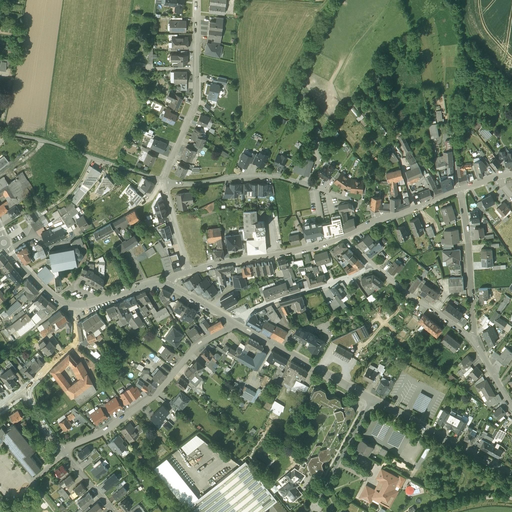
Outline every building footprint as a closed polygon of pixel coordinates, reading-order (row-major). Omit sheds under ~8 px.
[(183,0),(177,0),(177,6),(176,6),(175,11),(182,12),(183,7),(183,0)] [(225,0),(210,0),(209,13),(224,15),(225,0)] [(171,21),(170,21),(170,26),(171,26),(171,31),(185,31),(185,27),(184,27),(184,21),(182,21),(171,21)] [(221,23),(216,22),(209,22),(209,29),(220,30),(221,23)] [(220,30),(209,29),(208,37),(214,37),(219,38),(219,37),(220,30)] [(211,44),(207,43),(205,54),(219,57),(221,47),(219,46),(211,44)] [(181,55),(178,55),(178,61),(178,63),(178,64),(182,64),(187,64),(187,55),(181,55)] [(0,65),(0,69),(6,71),(6,66),(9,66),(9,65),(13,65),(13,60),(0,58),(0,64),(0,65)] [(187,72),(174,72),(173,82),(181,82),(186,82),(187,72)] [(215,100),(219,85),(211,83),(210,84),(207,84),(205,93),(208,94),(207,98),(215,100)] [(175,93),(169,91),(167,96),(172,98),(169,105),(178,109),(182,99),(181,99),(182,97),(175,93)] [(162,105),(156,103),(153,108),(159,111),(162,105)] [(176,115),(165,110),(163,114),(165,115),(163,119),(172,124),(176,115)] [(200,115),(197,122),(205,126),(208,118),(200,115)] [(473,127),(476,130),(482,125),(479,121),(473,127)] [(436,124),(429,125),(431,138),(438,137),(436,124)] [(487,139),(492,135),(485,127),(480,132),(487,139)] [(200,130),(194,128),(191,137),(197,140),(195,143),(195,144),(201,146),(202,146),(205,138),(203,137),(205,133),(200,130)] [(402,133),(398,135),(406,152),(411,150),(402,132),(402,133)] [(161,142),(153,139),(150,147),(163,152),(166,144),(161,142)] [(309,140),(304,147),(306,149),(310,152),(315,145),(309,140)] [(195,151),(186,146),(181,157),(189,160),(192,153),(194,154),(195,151)] [(417,162),(411,150),(406,152),(406,158),(411,165),(417,162)] [(444,156),(434,159),(437,169),(441,168),(446,166),(447,166),(452,165),(453,165),(452,151),(443,152),(444,156)] [(149,153),(147,152),(143,161),(152,164),(156,156),(149,153)] [(262,152),(260,153),(259,155),(255,163),(256,163),(263,167),(268,158),(265,157),(266,155),(265,153),(262,152)] [(393,152),(387,156),(392,162),(398,161),(393,152)] [(251,157),(243,153),(243,155),(241,156),(240,157),(241,159),(238,164),(246,168),(249,162),(251,157)] [(281,157),(278,155),(273,164),(282,168),(284,164),(287,157),(282,155),(281,157)] [(4,156),(0,158),(0,168),(9,162),(4,156)] [(293,160),(287,157),(284,164),(288,167),(293,160)] [(495,158),(492,160),(492,159),(490,160),(490,161),(490,162),(495,168),(500,164),(495,158)] [(306,164),(297,161),(294,170),(304,173),(303,174),(308,176),(313,161),(307,160),(306,164)] [(178,164),(174,172),(183,176),(186,168),(184,167),(178,164)] [(324,166),(317,174),(326,181),(330,175),(335,168),(330,164),(327,168),(324,166)] [(429,173),(425,164),(420,166),(424,175),(429,173)] [(471,164),(457,165),(458,177),(463,175),(462,170),(465,170),(465,168),(471,168),(471,164)] [(419,166),(406,171),(408,178),(410,181),(418,177),(424,175),(419,166)] [(89,172),(81,186),(87,190),(92,182),(91,182),(93,178),(95,179),(99,172),(92,167),(89,172)] [(335,168),(330,175),(333,178),(338,172),(339,171),(335,168)] [(401,169),(386,173),(388,182),(392,180),(395,180),(399,178),(403,177),(401,169)] [(16,197),(9,201),(12,206),(15,205),(19,202),(34,191),(22,172),(16,176),(17,177),(15,178),(16,179),(8,183),(16,197)] [(336,180),(334,182),(339,185),(346,176),(341,173),(340,173),(336,180)] [(433,182),(429,173),(424,175),(427,182),(428,184),(433,182)] [(424,175),(418,177),(421,185),(422,184),(424,184),(427,182),(424,175)] [(463,175),(458,177),(459,180),(459,185),(469,182),(467,175),(463,175)] [(104,177),(95,192),(100,195),(105,185),(107,184),(110,188),(113,185),(106,176),(104,177)] [(346,176),(339,185),(343,189),(346,186),(350,180),(350,179),(346,176)] [(8,183),(3,177),(0,179),(0,196),(4,193),(9,201),(16,197),(8,183)] [(454,187),(450,177),(448,178),(441,181),(443,187),(444,191),(454,187)] [(150,192),(154,184),(145,179),(141,187),(146,190),(150,192)] [(423,190),(418,192),(419,193),(421,200),(433,196),(429,188),(430,188),(428,184),(427,182),(424,184),(426,188),(424,189),(424,190),(423,190)] [(433,182),(428,184),(430,188),(434,196),(444,192),(444,191),(443,187),(437,190),(433,182)] [(230,187),(226,187),(223,197),(230,197),(230,196),(237,196),(238,193),(238,184),(230,184),(230,187)] [(258,184),(247,184),(247,185),(247,193),(247,194),(258,194),(258,184)] [(266,184),(258,184),(258,194),(266,195),(266,186),(266,184)] [(143,197),(142,196),(137,192),(129,186),(125,190),(132,196),(130,198),(131,199),(135,202),(137,203),(143,197)] [(144,194),(146,190),(141,187),(138,186),(137,188),(139,190),(144,194)] [(272,186),(266,186),(266,195),(274,195),(272,186)] [(80,188),(73,197),(78,201),(85,192),(80,188)] [(184,193),(176,194),(178,209),(183,208),(183,204),(192,202),(191,192),(184,193)] [(419,193),(413,195),(416,203),(421,200),(419,193)] [(491,195),(482,200),(482,201),(484,203),(486,207),(495,203),(491,195)] [(379,197),(372,196),(371,208),(374,209),(380,210),(380,206),(381,197),(379,197)] [(408,197),(403,199),(404,203),(400,205),(401,204),(399,204),(399,206),(399,209),(410,205),(408,197)] [(391,198),(390,198),(390,209),(398,209),(399,209),(399,206),(399,204),(399,202),(399,198),(397,198),(391,198)] [(163,205),(161,199),(158,200),(154,206),(155,208),(163,205)] [(69,200),(65,208),(67,212),(61,216),(67,226),(68,226),(70,225),(73,223),(75,222),(71,217),(75,214),(78,212),(69,200)] [(9,201),(4,204),(8,209),(12,206),(9,201)] [(217,201),(198,210),(200,217),(218,211),(217,201)] [(504,202),(497,208),(497,209),(498,208),(500,211),(502,215),(503,215),(510,209),(504,202)] [(348,203),(338,205),(340,214),(342,223),(347,221),(344,211),(350,210),(354,210),(353,205),(348,203)] [(42,204),(36,208),(39,213),(45,209),(42,204)] [(8,209),(7,210),(12,218),(15,216),(16,217),(18,215),(18,214),(20,212),(15,205),(12,206),(8,209)] [(451,205),(441,209),(446,225),(449,224),(448,221),(454,219),(455,218),(451,205)] [(65,207),(58,211),(58,210),(57,211),(60,215),(61,216),(67,212),(65,208),(65,207)] [(33,210),(32,210),(26,214),(25,215),(30,223),(38,217),(37,215),(39,213),(36,208),(33,210)] [(510,209),(503,215),(502,215),(504,218),(511,212),(510,209)] [(134,210),(125,215),(127,218),(130,217),(133,222),(134,221),(139,218),(134,210)] [(256,210),(243,211),(243,228),(244,231),(255,230),(255,227),(254,227),(254,226),(255,226),(255,221),(257,221),(256,210)] [(57,211),(52,214),(55,219),(60,215),(57,211)] [(164,211),(156,213),(157,216),(158,220),(160,219),(163,219),(166,217),(164,211)] [(478,211),(471,212),(472,222),(479,221),(478,211)] [(322,223),(325,236),(333,234),(333,231),(334,231),(335,235),(344,233),(344,232),(342,223),(340,214),(331,216),(332,221),(322,223)] [(78,219),(76,219),(77,221),(82,229),(89,225),(83,215),(78,219)] [(125,215),(118,219),(110,224),(113,228),(115,227),(122,223),(128,220),(127,218),(125,215)] [(38,217),(30,223),(34,229),(42,223),(38,217)] [(418,218),(410,222),(415,236),(423,233),(418,218)] [(347,221),(342,223),(344,232),(352,229),(350,220),(347,221)] [(257,221),(255,221),(255,226),(254,226),(254,227),(255,227),(255,230),(264,229),(263,221),(257,221)] [(314,238),(322,237),(319,224),(317,224),(316,222),(303,224),(306,240),(314,239),(314,238)] [(110,224),(93,233),(95,239),(100,237),(101,238),(109,234),(108,233),(114,229),(113,228),(110,224)] [(166,238),(172,236),(169,225),(166,226),(163,227),(164,228),(166,237),(166,238)] [(404,226),(396,228),(399,236),(398,237),(399,240),(408,237),(404,226)] [(428,227),(425,228),(429,238),(432,237),(435,235),(431,226),(428,227)] [(483,227),(475,228),(475,232),(475,237),(484,236),(483,227)] [(62,228),(52,232),(56,240),(65,236),(64,232),(62,228)] [(255,230),(244,231),(244,238),(246,238),(257,238),(264,237),(264,229),(255,230)] [(457,229),(444,231),(446,242),(446,244),(453,243),(459,242),(457,229)] [(220,230),(206,232),(207,242),(217,241),(217,240),(221,240),(220,230)] [(52,232),(43,236),(46,245),(56,240),(52,232)] [(298,233),(289,235),(290,240),(291,239),(292,243),(300,241),(298,233)] [(239,234),(224,236),(225,242),(227,242),(228,248),(241,246),(240,240),(239,234)] [(368,234),(358,242),(366,252),(376,243),(368,234)] [(132,236),(126,240),(130,247),(138,242),(134,235),(133,236),(132,236)] [(264,237),(257,238),(257,243),(255,243),(255,246),(261,246),(261,251),(265,251),(264,237)] [(80,238),(71,241),(70,241),(71,243),(71,242),(72,246),(73,246),(73,247),(76,246),(76,245),(77,246),(77,247),(80,246),(83,245),(80,238)] [(257,238),(246,238),(247,252),(249,252),(261,251),(261,246),(255,246),(255,243),(257,243),(257,238)] [(164,239),(152,248),(156,254),(159,252),(161,257),(169,255),(167,248),(165,242),(164,239)] [(379,241),(374,245),(372,247),(376,253),(383,248),(380,245),(381,244),(379,241)] [(123,243),(116,247),(120,253),(127,249),(123,243)] [(343,243),(339,244),(330,250),(333,255),(336,253),(337,254),(339,253),(343,250),(342,249),(346,247),(343,243)] [(38,244),(35,246),(37,250),(38,252),(39,252),(41,257),(46,255),(44,250),(43,249),(41,249),(40,247),(41,246),(38,244)] [(26,245),(15,251),(24,264),(31,259),(29,256),(29,255),(28,253),(30,251),(28,249),(26,245)] [(72,247),(54,251),(49,252),(50,258),(51,263),(52,269),(52,270),(53,270),(53,269),(57,268),(76,265),(77,266),(77,265),(77,264),(78,263),(78,260),(79,260),(79,259),(81,259),(82,259),(81,258),(82,256),(83,257),(83,256),(82,253),(83,253),(82,253),(80,252),(80,251),(80,252),(79,252),(79,249),(77,247),(77,246),(76,245),(76,246),(73,247),(73,246),(72,246),(72,247)] [(217,249),(213,250),(214,259),(217,259),(220,258),(224,258),(222,246),(217,246),(216,246),(217,249)] [(372,247),(366,252),(370,257),(376,253),(372,247)] [(152,248),(145,252),(148,258),(156,254),(152,248)] [(344,252),(342,254),(346,258),(347,259),(353,254),(348,249),(344,252)] [(491,249),(481,250),(482,257),(492,257),(491,249)] [(460,250),(454,250),(451,250),(442,251),(443,256),(444,255),(444,260),(449,259),(449,264),(450,264),(454,264),(459,264),(459,259),(460,259),(460,250)] [(327,251),(314,256),(315,260),(317,266),(321,265),(324,264),(330,262),(327,251)] [(176,254),(169,256),(171,263),(178,260),(176,254)] [(353,254),(347,259),(349,262),(352,264),(358,259),(353,254)] [(169,255),(161,257),(166,273),(174,270),(171,263),(169,256),(169,255)] [(492,257),(482,257),(482,266),(493,265),(492,257)] [(286,258),(277,260),(280,269),(281,269),(284,269),(284,266),(290,265),(289,262),(289,259),(286,260),(286,258)] [(178,260),(171,263),(174,270),(181,268),(178,260)] [(302,260),(294,262),(295,266),(295,269),(304,267),(302,260)] [(359,261),(354,266),(351,268),(349,269),(346,270),(349,274),(358,270),(365,266),(359,261)] [(400,265),(395,261),(388,269),(394,274),(396,271),(396,270),(400,265)] [(9,262),(4,265),(5,267),(3,269),(7,273),(13,267),(9,262)] [(271,262),(265,264),(267,273),(267,274),(274,272),(271,262)] [(265,263),(258,264),(260,274),(260,275),(267,273),(265,264),(265,263)] [(258,264),(251,265),(253,274),(254,275),(260,274),(258,264)] [(401,264),(400,265),(396,270),(396,271),(399,273),(404,266),(401,264)] [(425,269),(419,264),(417,268),(420,270),(421,271),(423,272),(424,269),(425,269)] [(316,278),(313,279),(311,272),(314,271),(312,267),(312,265),(304,267),(309,287),(318,285),(316,278)] [(233,266),(222,268),(215,269),(216,275),(223,274),(223,272),(230,271),(230,272),(234,272),(233,266)] [(7,273),(5,274),(8,278),(10,278),(16,284),(23,278),(13,267),(7,273)] [(52,269),(48,270),(45,267),(43,269),(42,268),(39,271),(40,272),(37,274),(46,283),(51,278),(55,278),(55,277),(53,269),(53,270),(52,270),(52,269)] [(83,268),(82,268),(80,277),(86,279),(88,275),(85,274),(87,270),(85,269),(83,268)] [(284,269),(281,269),(285,279),(291,277),(290,272),(288,269),(288,268),(284,269)] [(421,275),(419,278),(422,280),(428,272),(424,269),(423,272),(421,275)] [(101,277),(97,275),(96,276),(92,274),(93,272),(88,270),(87,270),(85,274),(88,275),(86,279),(90,281),(102,289),(103,279),(101,277)] [(215,270),(209,271),(210,277),(213,276),(214,279),(217,278),(215,270)] [(324,274),(317,276),(316,273),(314,273),(316,278),(318,285),(327,282),(324,274)] [(0,278),(0,284),(8,278),(5,274),(2,277),(0,278)] [(216,275),(219,284),(224,283),(226,282),(223,274),(216,275)] [(373,274),(361,278),(364,288),(373,285),(378,289),(383,282),(373,274)] [(238,276),(233,276),(234,286),(234,287),(246,285),(244,276),(243,276),(242,275),(238,276)] [(189,290),(193,287),(200,283),(195,276),(184,283),(189,290)] [(417,277),(414,282),(412,281),(411,283),(412,284),(409,289),(413,292),(417,286),(421,281),(422,280),(419,278),(418,276),(417,277)] [(455,277),(448,278),(449,291),(464,290),(463,277),(461,277),(455,277)] [(35,288),(27,280),(22,284),(22,285),(25,288),(27,290),(30,293),(35,288)] [(198,294),(201,292),(209,287),(204,280),(200,283),(193,287),(198,294)] [(296,283),(296,281),(293,282),(294,285),(288,287),(289,292),(290,292),(300,289),(299,283),(296,283)] [(281,283),(275,286),(278,296),(285,293),(281,283)] [(350,295),(342,283),(338,284),(344,294),(346,293),(347,296),(346,296),(348,299),(352,297),(350,295)] [(431,288),(424,283),(420,288),(420,289),(421,289),(419,293),(425,297),(431,288)] [(344,294),(338,284),(332,288),(340,299),(343,297),(342,295),(344,294)] [(214,288),(212,285),(209,287),(201,292),(204,297),(205,296),(207,299),(213,295),(216,293),(213,289),(214,288)] [(275,286),(269,288),(272,298),(278,296),(275,286)] [(25,288),(15,297),(17,300),(24,294),(27,290),(25,288)] [(35,288),(30,293),(27,290),(24,294),(27,297),(30,301),(39,292),(35,288)] [(272,298),(269,288),(262,290),(264,295),(266,300),(272,298)] [(340,299),(332,288),(329,290),(342,309),(346,307),(341,301),(340,301),(339,300),(340,299)] [(438,293),(431,288),(425,297),(430,301),(433,297),(434,298),(438,293)] [(487,288),(479,289),(480,299),(486,298),(490,298),(490,294),(488,294),(487,288)] [(171,293),(162,289),(159,295),(162,301),(166,299),(168,299),(171,293)] [(145,292),(134,297),(136,301),(140,299),(141,299),(142,301),(144,304),(148,303),(150,301),(145,292)] [(17,300),(16,300),(4,310),(5,311),(9,315),(21,305),(20,305),(23,302),(22,301),(27,297),(24,294),(17,300)] [(223,304),(226,308),(237,302),(234,296),(233,297),(232,294),(220,300),(222,304),(223,304)] [(34,301),(26,310),(28,311),(26,313),(28,315),(37,305),(41,308),(49,302),(41,295),(34,301)] [(372,295),(367,298),(370,303),(375,300),(372,295)] [(502,302),(496,311),(499,313),(509,299),(510,298),(507,295),(502,302)] [(301,296),(292,298),(293,302),(294,301),(298,311),(303,309),(303,308),(305,307),(301,296)] [(134,297),(123,302),(125,306),(126,305),(131,313),(135,310),(133,307),(139,305),(136,301),(134,297)] [(289,313),(285,304),(289,303),(289,299),(279,302),(280,305),(285,315),(289,313)] [(182,303),(178,301),(173,310),(182,315),(186,307),(182,304),(182,303)] [(49,302),(41,308),(44,311),(46,309),(48,311),(49,313),(56,308),(49,302)] [(123,302),(114,306),(118,314),(119,317),(118,317),(120,320),(123,325),(123,326),(128,323),(129,322),(134,329),(142,323),(141,320),(137,315),(134,318),(131,313),(128,315),(124,306),(125,306),(123,302)] [(453,307),(448,303),(442,310),(451,316),(457,307),(454,305),(453,307)] [(269,305),(256,312),(258,316),(266,312),(266,313),(272,309),(269,305)] [(114,306),(106,309),(109,317),(118,314),(114,306)] [(151,309),(150,310),(157,322),(169,314),(168,312),(165,307),(157,312),(154,307),(151,309)] [(191,309),(186,307),(182,315),(181,316),(180,317),(185,320),(186,319),(185,319),(191,309)] [(457,307),(451,316),(457,321),(463,314),(459,311),(460,309),(457,307)] [(41,308),(36,315),(38,317),(44,311),(41,308)] [(191,309),(185,319),(186,319),(190,322),(192,318),(195,313),(196,311),(191,308),(191,309)] [(60,311),(48,320),(49,320),(51,324),(64,315),(60,311)] [(496,311),(490,320),(503,329),(507,323),(498,317),(501,314),(499,313),(496,311)] [(137,315),(141,320),(146,317),(145,315),(145,314),(143,312),(137,315)] [(256,312),(250,315),(246,322),(259,330),(265,320),(261,318),(260,318),(257,316),(258,316),(256,312)] [(273,312),(268,315),(269,318),(272,322),(275,324),(276,323),(273,319),(278,316),(276,313),(275,314),(273,312)] [(21,317),(15,321),(12,324),(11,324),(16,331),(20,336),(35,325),(31,319),(28,315),(26,313),(22,316),(21,317)] [(87,318),(82,322),(84,328),(87,332),(91,328),(94,331),(96,330),(99,334),(107,327),(96,313),(88,319),(87,318)] [(429,319),(423,314),(421,318),(419,317),(417,319),(419,320),(418,321),(422,324),(424,326),(429,319)] [(326,315),(312,321),(314,326),(328,320),(326,315)] [(65,316),(55,322),(59,328),(60,328),(65,324),(69,321),(65,316)] [(467,321),(463,317),(459,322),(464,326),(467,321)] [(424,326),(437,336),(442,329),(430,319),(424,326)] [(49,320),(42,325),(44,329),(51,324),(49,320)] [(201,323),(199,324),(204,330),(209,325),(205,320),(201,323)] [(267,321),(265,320),(259,330),(269,336),(275,325),(273,325),(267,321)] [(209,325),(204,330),(207,335),(223,326),(220,321),(210,326),(209,325)] [(55,322),(40,332),(43,337),(57,328),(58,329),(59,328),(55,322)] [(82,322),(77,325),(79,338),(80,341),(81,343),(83,345),(88,342),(86,338),(84,338),(83,332),(84,332),(87,332),(84,328),(82,322)] [(507,323),(503,329),(508,332),(511,326),(507,323)] [(11,324),(4,329),(9,335),(16,331),(11,324)] [(287,332),(275,325),(269,336),(281,343),(287,332)] [(364,325),(332,340),(338,344),(338,343),(345,348),(346,347),(348,346),(369,336),(364,325)] [(197,331),(194,326),(194,327),(191,329),(192,329),(188,332),(192,338),(193,338),(194,339),(200,335),(197,331)] [(324,342),(313,336),(314,335),(299,326),(295,328),(291,334),(308,344),(307,346),(307,347),(307,348),(307,349),(308,350),(309,350),(310,350),(311,349),(318,352),(321,346),(322,347),(324,342)] [(492,327),(483,332),(489,346),(495,343),(493,339),(497,338),(492,327)] [(181,334),(173,328),(168,333),(170,335),(166,339),(176,347),(180,341),(178,340),(181,334)] [(447,333),(441,341),(454,351),(460,344),(447,333)] [(89,335),(86,337),(86,338),(88,342),(89,343),(93,342),(96,341),(96,340),(94,334),(89,335)] [(258,343),(249,338),(244,345),(248,347),(250,349),(252,346),(255,348),(258,343),(258,344),(258,343)] [(49,341),(46,343),(43,340),(38,344),(44,351),(46,350),(48,353),(55,347),(49,341)] [(345,348),(338,343),(338,344),(333,351),(341,356),(340,357),(343,360),(344,358),(349,360),(350,360),(351,360),(352,359),(352,358),(352,357),(351,357),(351,356),(354,350),(348,346),(346,347),(345,348)] [(241,351),(240,353),(244,355),(248,347),(244,345),(241,351)] [(174,353),(166,347),(160,354),(169,361),(169,360),(172,356),(174,353)] [(500,355),(498,358),(506,365),(511,356),(511,351),(506,347),(500,355)] [(241,351),(236,348),(235,351),(230,348),(229,349),(226,352),(227,352),(237,358),(240,353),(241,351)] [(208,350),(207,351),(205,349),(200,354),(207,360),(210,357),(215,361),(217,359),(214,355),(208,350)] [(254,359),(253,360),(252,360),(244,355),(240,353),(237,358),(256,370),(266,354),(260,351),(260,350),(259,350),(254,359)] [(287,359),(271,351),(266,360),(273,363),(275,360),(281,363),(280,364),(284,366),(287,359)] [(500,355),(494,351),(491,356),(497,360),(498,358),(500,355)] [(68,354),(59,362),(64,367),(69,363),(72,367),(77,363),(68,354)] [(468,356),(461,361),(466,367),(473,361),(468,356)] [(215,361),(210,357),(207,360),(207,361),(206,362),(211,366),(215,362),(215,361)] [(38,359),(36,361),(35,360),(32,363),(33,364),(39,369),(44,364),(41,361),(38,358),(38,359)] [(198,363),(196,360),(192,364),(191,363),(189,366),(190,366),(189,367),(196,373),(199,370),(200,371),(202,369),(201,368),(202,366),(200,364),(201,363),(199,361),(198,363)] [(80,361),(77,363),(72,367),(78,380),(86,374),(80,361)] [(10,362),(6,365),(9,369),(10,368),(13,372),(16,370),(10,362)] [(300,366),(292,362),(291,362),(290,362),(287,368),(290,369),(289,372),(295,375),(300,366)] [(28,363),(21,369),(24,372),(30,366),(30,367),(31,366),(28,363)] [(31,366),(30,367),(36,372),(39,369),(33,364),(31,366)] [(66,380),(59,372),(61,371),(61,370),(56,365),(50,371),(64,390),(70,386),(68,383),(66,380)] [(30,367),(30,366),(24,372),(25,373),(30,378),(36,372),(30,367)] [(170,371),(162,366),(160,369),(166,375),(170,371)] [(295,375),(294,376),(297,378),(299,374),(303,368),(300,366),(295,375)] [(196,373),(189,367),(184,373),(191,378),(194,374),(196,373)] [(372,370),(368,368),(362,378),(371,383),(372,382),(371,382),(375,375),(376,375),(378,370),(377,370),(377,368),(374,367),(372,370)] [(481,373),(476,367),(473,369),(469,373),(472,375),(471,376),(474,379),(481,373)] [(9,369),(0,375),(5,383),(9,387),(15,383),(11,378),(15,375),(13,372),(10,368),(9,369)] [(307,371),(303,368),(299,374),(297,378),(298,378),(299,377),(303,379),(304,376),(307,371)] [(166,375),(160,369),(158,371),(164,377),(166,375)] [(465,369),(458,374),(461,377),(466,372),(467,371),(465,369)] [(164,377),(158,371),(152,378),(154,380),(155,380),(156,379),(160,383),(164,377)] [(295,375),(289,372),(284,381),(292,386),(296,380),(297,378),(294,376),(295,375)] [(461,377),(457,380),(460,382),(468,374),(466,372),(461,377)] [(143,373),(139,379),(144,383),(149,375),(148,374),(144,373),(143,373)] [(196,373),(194,374),(195,375),(195,377),(200,381),(202,379),(196,373)] [(70,386),(64,390),(65,390),(67,389),(70,392),(74,397),(92,384),(86,374),(78,380),(70,386)] [(482,376),(474,383),(476,386),(485,381),(482,376)] [(187,384),(180,378),(175,384),(182,390),(187,384)] [(306,385),(296,380),(293,386),(297,388),(303,391),(306,385)] [(490,388),(486,380),(485,381),(476,386),(478,391),(481,389),(487,400),(494,396),(489,388),(490,388)] [(388,385),(380,381),(375,390),(383,394),(387,387),(388,385)] [(151,384),(150,383),(147,386),(144,384),(141,387),(151,394),(156,387),(151,384)] [(92,384),(74,397),(79,404),(96,392),(92,384)] [(133,388),(132,386),(126,390),(132,399),(138,395),(133,388)] [(246,388),(241,396),(251,401),(255,393),(246,388)] [(348,404),(343,405),(341,404),(339,399),(334,396),(329,397),(326,396),(325,390),(319,388),(314,389),(309,397),(311,403),(316,406),(320,405),(321,403),(326,406),(328,405),(328,407),(333,410),(336,419),(333,424),(334,426),(332,426),(329,431),(330,433),(328,434),(325,439),(326,440),(324,441),(321,446),(322,448),(320,448),(317,454),(319,459),(323,461),(328,460),(331,454),(330,452),(333,451),(334,448),(334,446),(336,445),(339,440),(337,434),(338,432),(344,430),(347,425),(345,419),(347,417),(352,416),(354,411),(353,406),(348,404)] [(132,399),(126,390),(120,394),(122,396),(126,403),(132,399)] [(189,400),(180,392),(173,402),(171,400),(168,405),(175,410),(177,408),(180,411),(189,400)] [(413,407),(424,412),(431,398),(420,392),(413,407)] [(494,396),(497,402),(497,403),(502,401),(498,394),(494,396)] [(494,396),(487,400),(484,401),(488,406),(497,402),(494,396)] [(118,401),(115,397),(110,401),(117,411),(122,407),(118,401)] [(110,401),(105,404),(108,408),(112,414),(117,411),(110,401)] [(276,403),(274,407),(273,407),(270,411),(279,416),(281,412),(278,410),(281,405),(276,403)] [(169,411),(162,405),(150,417),(157,424),(169,411)] [(103,411),(100,407),(95,411),(102,421),(107,417),(103,411)] [(500,407),(494,413),(499,419),(503,416),(506,413),(500,407)] [(18,410),(9,416),(14,423),(22,417),(18,410)] [(449,413),(443,410),(439,418),(438,421),(443,424),(444,422),(449,413)] [(102,421),(95,411),(90,414),(91,415),(97,424),(102,421)] [(455,415),(450,412),(449,413),(444,422),(447,424),(446,424),(449,426),(455,415)] [(461,418),(455,415),(449,426),(453,428),(453,427),(455,428),(460,419),(461,418)] [(67,416),(59,422),(64,430),(72,424),(69,420),(67,416)] [(466,422),(460,419),(455,428),(455,430),(461,433),(465,423),(466,422)] [(371,433),(382,439),(389,426),(379,420),(371,433)] [(0,427),(1,426),(8,434),(3,438),(5,441),(4,442),(31,475),(40,468),(30,455),(35,450),(13,423),(7,427),(2,421),(0,422),(0,427)] [(168,421),(163,426),(168,430),(172,426),(168,421)] [(133,428),(130,423),(121,430),(128,440),(132,437),(133,439),(138,434),(133,428)] [(143,431),(138,425),(133,428),(138,434),(143,431)] [(398,448),(405,434),(395,429),(388,442),(398,448)] [(198,432),(182,445),(189,453),(205,440),(198,432)] [(469,433),(468,432),(466,435),(464,439),(471,442),(472,441),(475,436),(469,433)] [(478,435),(474,443),(478,445),(483,438),(478,435)] [(117,437),(116,437),(110,442),(115,449),(118,453),(120,452),(121,452),(124,450),(123,449),(125,448),(121,442),(117,437)] [(373,446),(361,439),(356,448),(368,455),(373,446)] [(489,443),(484,440),(480,447),(487,451),(491,444),(489,443)] [(495,446),(493,445),(494,442),(493,441),(491,444),(487,451),(498,457),(502,450),(498,447),(500,444),(497,442),(495,446)] [(316,446),(311,455),(319,459),(317,454),(320,448),(322,448),(321,446),(319,445),(316,446)] [(87,447),(78,454),(82,459),(88,454),(91,451),(87,447)] [(91,451),(88,454),(90,456),(96,450),(95,448),(91,451)] [(387,451),(382,448),(378,453),(384,456),(387,451)] [(97,450),(90,456),(93,461),(100,455),(97,450)] [(321,463),(323,461),(319,459),(311,455),(307,462),(311,473),(315,475),(321,474),(323,469),(321,463)] [(277,500),(245,460),(208,490),(186,507),(189,511),(264,511),(264,510),(277,500)] [(97,479),(108,470),(101,462),(95,467),(90,470),(97,479)] [(62,465),(55,470),(56,472),(55,473),(57,475),(58,474),(60,476),(66,471),(67,471),(62,465)] [(305,475),(298,470),(294,468),(278,481),(282,486),(293,477),(297,482),(299,481),(300,482),(305,475)] [(390,475),(381,470),(376,478),(380,480),(375,490),(373,495),(374,495),(381,499),(381,501),(387,504),(391,496),(394,498),(398,491),(394,489),(396,485),(399,479),(390,474),(390,475)] [(66,471),(60,476),(56,480),(57,482),(68,473),(66,471)] [(163,477),(180,497),(186,492),(169,472),(163,477)] [(112,485),(116,482),(119,480),(114,474),(102,483),(107,489),(112,485)] [(70,475),(63,480),(65,482),(67,484),(66,485),(67,486),(68,485),(68,486),(75,481),(70,475)] [(396,485),(401,487),(405,478),(401,476),(399,479),(396,485)] [(297,482),(293,477),(282,486),(278,489),(283,495),(287,491),(290,495),(289,497),(293,501),(301,494),(296,487),(299,485),(297,482)] [(78,484),(75,486),(76,487),(73,490),(74,492),(75,491),(79,495),(84,490),(85,489),(81,483),(79,485),(78,484)] [(123,487),(118,490),(118,489),(112,494),(116,499),(122,495),(124,494),(127,492),(123,486),(123,487)] [(375,490),(366,486),(360,497),(370,502),(374,495),(373,495),(375,490)] [(89,493),(78,502),(82,507),(82,508),(86,505),(86,504),(87,505),(94,499),(89,493)] [(125,500),(119,504),(124,511),(132,506),(129,502),(128,503),(125,500)] [(102,509),(97,503),(91,509),(93,511),(97,511),(101,509),(102,509)]
